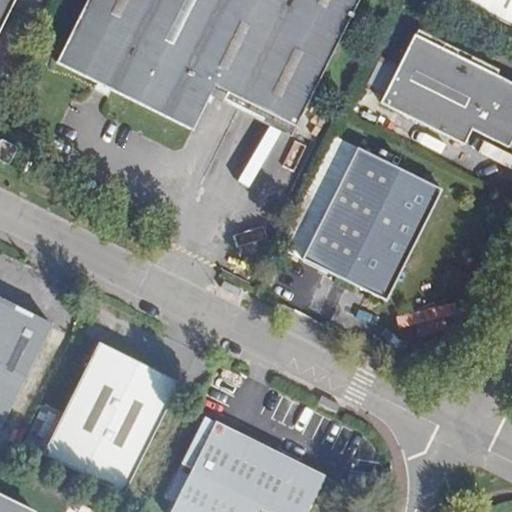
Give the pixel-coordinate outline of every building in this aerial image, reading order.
[(0,0),(0,30),(15,0),(0,0)] [(357,0),(87,0),(56,64),(194,131),(215,87),(296,127),(305,108),(357,0)] [(511,0),(458,0),(511,26),(511,0)] [(511,143),(511,84),(414,36),(380,104),(465,145),(472,130),(509,148),(511,143)] [(18,148),(2,140),(0,145),(0,160),(9,165),(18,148)] [(442,190),(358,148),(303,260),(387,302),(442,190)] [(128,219),(124,227),(139,234),(143,226),(128,219)] [(0,432),(54,325),(0,297),(0,432)] [(180,383),(100,344),(45,455),(124,495),(180,383)] [(41,403),(19,445),(32,452),(54,410),(41,403)] [(307,511),(325,476),(217,423),(173,511),(307,511)] [(0,511),(34,511),(0,495),(0,511)]
